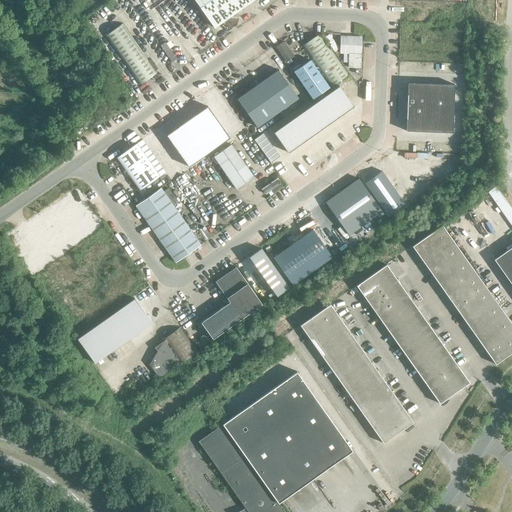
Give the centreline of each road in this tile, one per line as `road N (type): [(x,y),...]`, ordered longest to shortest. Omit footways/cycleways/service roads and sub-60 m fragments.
road 1 (unclassified): [(79,160),(283,20),(365,17),(383,30),(377,142),(191,276),(162,277),(102,193)]
road 2 (secondary): [(124,511),(63,462),(0,433)]
road 3 (unclassified): [(511,405),(439,511)]
